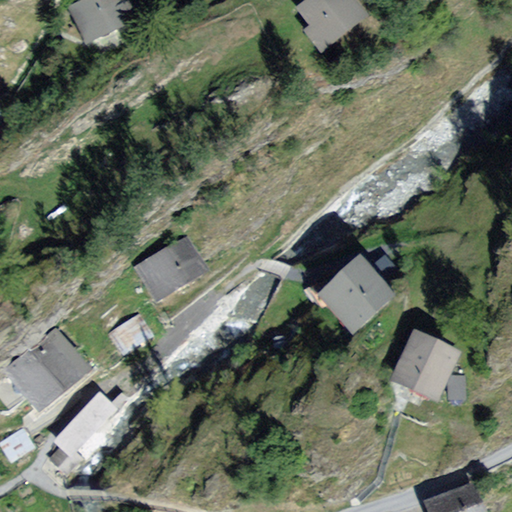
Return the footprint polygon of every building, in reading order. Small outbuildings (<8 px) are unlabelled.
[(122,0),(74,0),(64,6),(84,46),(134,22),(122,0)] [(356,0),(300,0),(292,7),(326,49),(369,16),(356,0)] [(185,231),(132,266),(156,303),(209,268),(185,231)] [(337,278),(322,297),(361,334),(399,294),(359,257),(337,278)] [(48,325),(0,366),(0,370),(37,413),(87,371),(48,325)] [(466,350),(417,329),(395,380),(444,401),(466,350)] [(494,511),(482,480),(433,497),(439,511),(494,511)]
